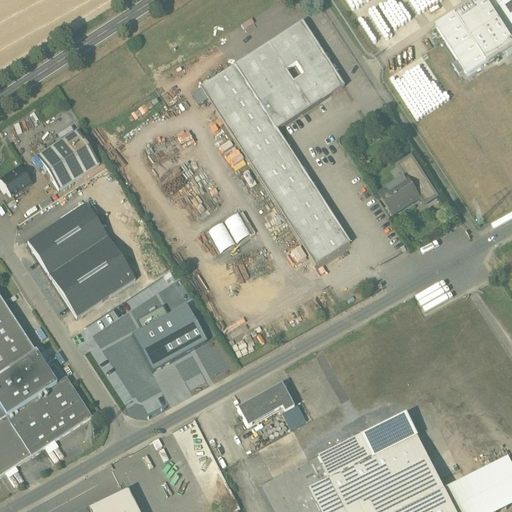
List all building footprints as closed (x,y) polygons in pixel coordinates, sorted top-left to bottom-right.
[(485,1),(457,18),(487,64),(511,47),(511,41),(485,0),(485,1)] [(511,0),(484,0),(485,1),(485,0),(511,41),(511,0)] [(487,64),(457,18),(457,19),(454,15),(436,27),(467,76),(487,64)] [(254,56),(235,68),(276,132),(343,89),(324,58),(302,24),(277,41),(254,56)] [(276,132),(235,68),(200,90),(315,268),(350,246),(276,132)] [(77,133),(37,159),(59,193),(99,167),(77,133)] [(437,198),(411,158),(397,168),(397,169),(399,168),(406,179),(404,180),(405,181),(398,186),(397,184),(379,196),(380,198),(386,207),(393,218),(403,211),(402,210),(415,202),(416,203),(420,200),(425,206),(437,198)] [(0,185),(11,201),(37,184),(24,165),(0,181),(0,185)] [(86,214),(30,250),(77,322),(133,285),(86,214)] [(211,232),(222,254),(255,238),(244,215),(211,232)] [(0,478),(92,419),(56,365),(46,372),(0,301),(0,478)] [(186,308),(133,337),(152,373),(205,344),(186,308)] [(105,320),(83,333),(98,358),(119,346),(105,320)] [(107,378),(113,392),(125,386),(119,373),(107,378)] [(281,387),(237,411),(248,430),(282,411),(284,415),(294,410),(291,405),(281,387)] [(406,416),(363,438),(374,459),(417,438),(406,416)] [(374,459),(363,438),(319,460),(323,468),(314,473),(310,465),(261,489),(272,511),(454,511),(446,495),(417,438),(374,459)] [(446,495),(454,511),(504,511),(511,508),(511,467),(510,463),(446,495)] [(137,511),(128,493),(89,511),(137,511)]
